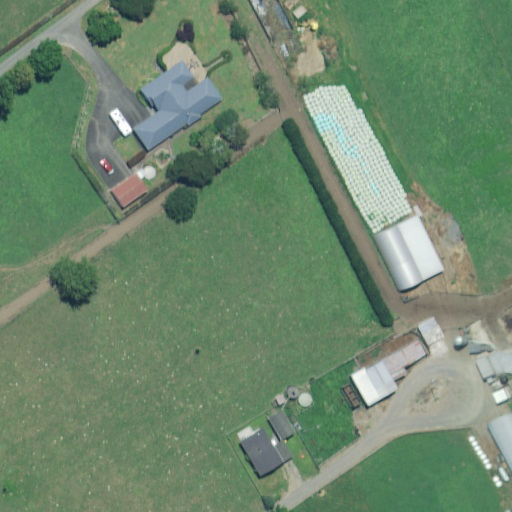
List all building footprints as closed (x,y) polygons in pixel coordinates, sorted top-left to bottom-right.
[(193,76),(183,61),(140,90),(147,100),(149,98),(158,112),(133,129),(147,150),(187,123),(189,125),(201,116),(200,114),(222,99),(207,77),(186,91),(181,84),(193,76)] [(148,191),(136,173),(111,190),(123,208),(148,191)] [(442,269),(416,216),(374,236),(400,290),(442,269)] [(444,336),(434,318),(418,327),(428,345),(444,336)] [(511,347),(484,361),(494,382),(511,373),(511,347)] [(388,375),(380,361),(364,370),(363,368),(349,375),(366,405),(396,389),(388,375)] [(511,399),(511,382),(500,388),(507,402),(511,399)] [(294,432),(282,410),(267,418),(280,440),(294,432)] [(511,416),(491,427),(511,466),(511,416)] [(273,446),(262,428),(239,442),(259,475),(294,455),(285,439),(273,446)]
